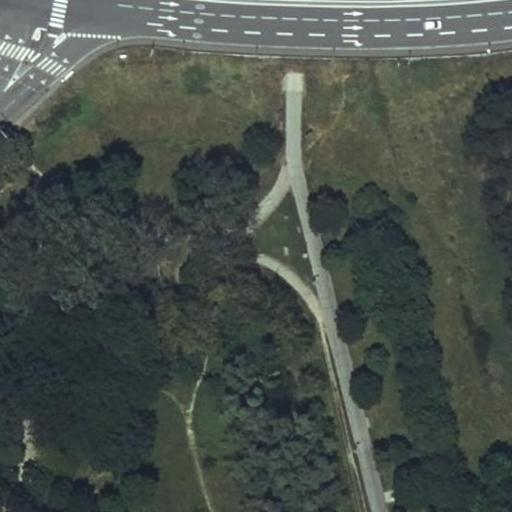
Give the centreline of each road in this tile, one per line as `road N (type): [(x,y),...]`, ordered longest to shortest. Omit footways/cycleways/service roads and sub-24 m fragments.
road 1 (primary): [(115,9),(384,25),(476,19)]
road 2 (tertiary): [(0,98),(115,9)]
